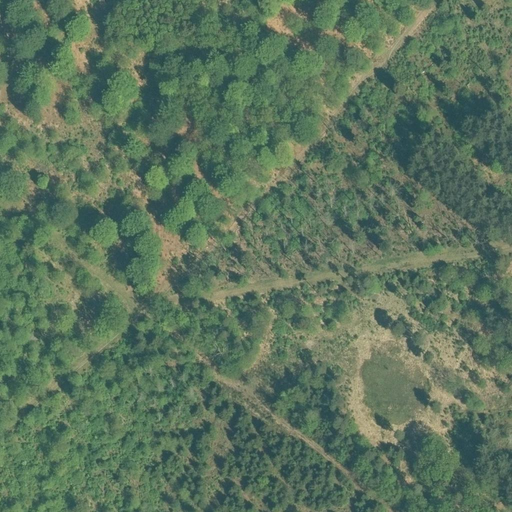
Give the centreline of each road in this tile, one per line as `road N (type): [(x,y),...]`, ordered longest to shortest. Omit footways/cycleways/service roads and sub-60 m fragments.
road 1 (track): [(149,305),(511,249)]
road 2 (track): [(0,437),(149,305)]
